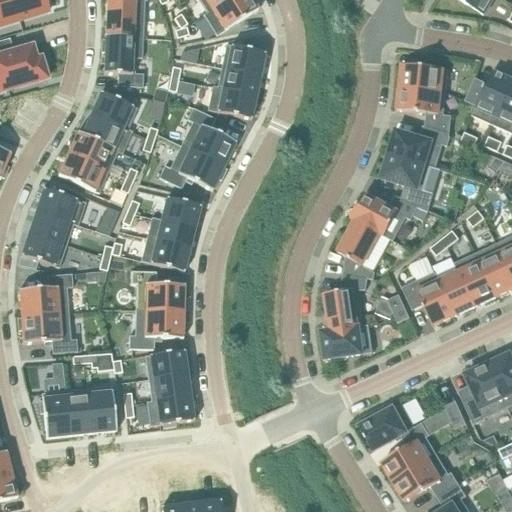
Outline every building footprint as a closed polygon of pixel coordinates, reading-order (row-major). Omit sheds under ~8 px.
[(0,0),(0,26),(48,12),(47,8),(50,7),(47,0),(0,0)] [(105,28),(105,38),(142,40),(144,2),(147,2),(146,0),(121,0),(121,1),(107,0),(106,21),(105,28)] [(197,0),(204,10),(207,14),(206,14),(203,17),(203,18),(230,0),(197,0)] [(251,0),(230,0),(203,18),(216,37),(258,10),(251,0)] [(456,0),(483,16),(493,0),(456,0)] [(181,15),(174,20),(180,30),(187,25),(181,15)] [(182,29),(174,32),(177,40),(188,36),(187,32),(186,28),(182,29)] [(102,42),(101,53),(104,53),(104,58),(104,65),(103,75),(117,76),(117,88),(142,89),(143,76),(134,75),(135,59),(141,60),(142,40),(105,38),(105,42),(102,42)] [(0,93),(47,80),(46,75),(49,74),(46,62),(42,63),(41,59),(36,60),(32,47),(13,52),(9,40),(0,42),(0,93)] [(225,46),(221,70),(260,78),(265,55),(225,46)] [(181,53),(180,61),(187,63),(191,64),(193,58),(193,56),(181,53)] [(402,66),(400,89),(446,94),(448,71),(402,66)] [(172,68),(170,80),(178,82),(180,70),(172,68)] [(212,88),(212,89),(256,98),(260,78),(221,70),(217,89),(212,88)] [(472,117),(493,127),(511,83),(511,80),(492,72),(487,84),(476,108),(472,117)] [(475,79),(465,102),(476,108),(487,84),(475,79)] [(170,80),(167,92),(175,93),(178,82),(170,80)] [(511,83),(493,127),(511,135),(511,83)] [(212,89),(207,112),(230,117),(251,121),(256,98),(212,89)] [(400,89),(397,112),(426,115),(425,127),(449,135),(451,117),(443,116),(446,94),(400,89)] [(100,94),(91,115),(131,134),(132,133),(127,131),(136,113),(137,110),(100,94)] [(191,124),(180,147),(223,168),(233,150),(235,144),(233,143),(209,131),(215,121),(207,117),(192,110),(192,109),(191,111),(186,122),(191,124)] [(77,133),(77,134),(122,155),(131,134),(91,115),(82,135),(77,133)] [(396,132),(389,155),(436,169),(443,146),(447,148),(450,139),(449,138),(449,135),(425,127),(423,127),(420,139),(396,132)] [(149,129),(146,140),(153,143),(157,131),(149,129)] [(77,134),(67,155),(108,173),(117,154),(122,155),(77,134)] [(478,140),(465,134),(460,143),(473,149),(478,140)] [(502,144),(488,138),(484,147),(497,153),(502,144)] [(146,140),(142,152),(150,154),(153,143),(146,140)] [(511,148),(507,146),(503,156),(511,159),(511,148)] [(164,168),(158,180),(181,191),(185,182),(186,180),(193,184),(212,193),(217,182),(218,180),(220,181),(221,181),(226,171),(223,170),(223,168),(180,147),(173,161),(169,170),(167,169),(164,168)] [(0,179),(0,180),(1,178),(4,179),(8,169),(5,167),(10,155),(0,150),(0,179)] [(67,155),(58,177),(99,195),(108,173),(67,155)] [(389,155),(381,180),(405,187),(401,200),(418,208),(418,209),(428,213),(440,171),(436,169),(389,155)] [(499,171),(505,163),(496,159),(489,168),(498,174),(499,171)] [(511,177),(511,166),(505,163),(499,171),(511,177)] [(129,170),(125,181),(132,184),(137,173),(129,170)] [(125,181),(120,192),(127,195),(132,184),(125,181)] [(43,190),(35,213),(78,227),(85,204),(43,190)] [(364,195),(351,219),(355,222),(380,235),(391,241),(393,242),(406,219),(411,222),(413,218),(418,209),(418,208),(401,200),(395,197),(389,208),(364,195)] [(151,219),(151,220),(194,231),(200,208),(166,199),(160,221),(151,219)] [(131,202),(126,213),(134,216),(139,205),(131,202)] [(418,209),(413,218),(423,223),(428,213),(418,209)] [(484,220),(478,212),(467,221),(473,229),(484,220)] [(35,213),(28,234),(66,247),(73,226),(78,228),(78,227),(35,213)] [(126,213),(122,224),(125,225),(129,227),(134,216),(126,213)] [(150,224),(146,240),(189,251),(194,231),(151,220),(150,224)] [(352,228),(338,254),(346,258),(343,276),(368,280),(373,281),(375,274),(373,273),(391,241),(380,235),(355,222),(352,228)] [(106,223),(102,234),(109,237),(114,226),(106,223)] [(452,232),(441,241),(447,249),(459,240),(452,232)] [(28,234),(21,257),(59,270),(66,247),(28,234)] [(511,237),(496,245),(511,279),(511,237)] [(146,240),(140,263),(169,270),(183,274),(189,251),(146,240)] [(436,258),(447,249),(441,241),(430,249),(436,258)] [(112,249),(111,256),(119,258),(121,246),(118,245),(114,244),(112,249)] [(511,290),(511,279),(496,245),(475,255),(496,298),(511,290)] [(104,247),(102,259),(109,261),(111,256),(112,249),(104,247)] [(496,298),(475,255),(454,265),(458,273),(474,308),(496,298)] [(427,258),(410,265),(417,280),(433,273),(427,258)] [(102,259),(99,270),(107,272),(109,261),(102,259)] [(107,273),(97,274),(98,284),(105,283),(107,273)] [(130,273),(130,286),(136,287),(135,292),(135,312),(183,313),(183,312),(186,312),(187,300),(184,300),(183,300),(183,297),(184,286),(176,286),(155,286),(155,274),(146,273),(130,273)] [(474,308),(458,273),(439,282),(455,317),(474,308)] [(402,289),(412,312),(423,307),(433,328),(455,317),(439,282),(435,274),(402,289)] [(47,289),(18,292),(20,318),(68,315),(67,289),(72,289),(71,275),(46,277),(47,289)] [(340,293),(325,295),(330,332),(362,327),(357,292),(366,291),(368,280),(343,276),(340,293)] [(410,319),(399,296),(387,302),(398,325),(410,319)] [(128,343),(128,351),(143,351),(153,352),(153,344),(154,340),(182,340),(183,313),(135,312),(134,337),(130,337),(128,337),(128,343)] [(20,320),(17,320),(18,332),(21,332),(22,345),(51,343),(52,355),(77,354),(76,341),(71,341),(69,325),(68,315),(20,318),(20,320)] [(330,332),(321,333),(325,361),(373,354),(369,326),(362,327),(330,332)] [(184,352),(144,358),(147,382),(187,376),(184,352)] [(511,358),(510,355),(487,365),(508,409),(511,406),(511,358)] [(96,356),(84,357),(85,365),(97,364),(96,356)] [(85,365),(84,357),(72,358),(73,366),(85,365)] [(120,362),(112,363),(113,371),(114,375),(122,374),(120,362)] [(60,364),(48,364),(48,373),(61,373),(60,364)] [(508,409),(487,365),(464,376),(475,398),(463,403),(473,426),(486,420),(485,419),(508,409)] [(146,404),(146,405),(190,398),(187,376),(147,382),(150,403),(146,404)] [(106,388),(87,390),(92,435),(116,433),(113,407),(111,388),(106,388)] [(68,392),(64,393),(69,438),(92,435),(87,390),(68,392)] [(42,403),(39,403),(40,415),(43,414),(44,420),(46,440),(52,439),(69,438),(64,393),(41,395),(42,401),(42,403)] [(123,395),(122,395),(124,408),(132,407),(131,395),(123,395)] [(190,398),(146,405),(149,428),(159,427),(163,426),(163,430),(175,428),(174,425),(178,424),(194,422),(190,398)] [(466,426),(456,402),(445,408),(455,431),(466,426)] [(415,429),(402,405),(359,428),(373,453),(400,438),(415,430),(415,429)] [(132,407),(124,408),(125,419),(133,419),(132,407)] [(422,424),(415,429),(415,430),(400,438),(407,449),(382,464),(393,484),(438,457),(427,439),(430,437),(422,424)] [(511,456),(511,446),(511,445),(499,451),(503,460),(511,456)] [(0,478),(11,476),(6,454),(0,454),(0,478)] [(449,476),(438,457),(393,484),(405,503),(431,488),(438,499),(459,486),(452,474),(449,476)] [(468,499),(504,483),(495,464),(460,481),(468,499)] [(11,476),(0,478),(0,502),(17,499),(11,476)] [(114,488),(122,511),(145,504),(138,481),(114,488)] [(470,511),(463,500),(466,498),(459,486),(438,499),(445,510),(441,511),(470,511)] [(511,511),(511,497),(510,494),(508,491),(497,497),(505,511),(511,511)] [(221,511),(220,502),(200,504),(201,511),(221,511)]
